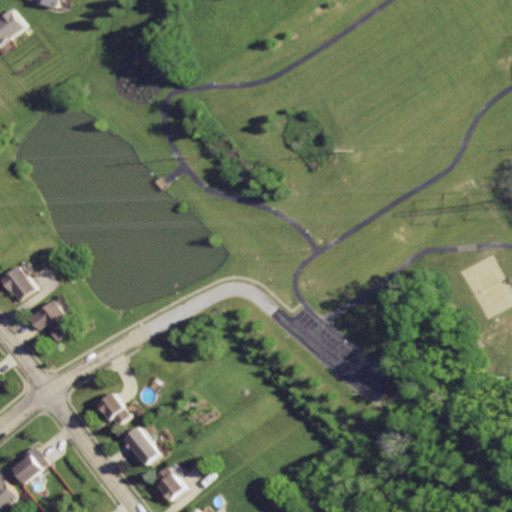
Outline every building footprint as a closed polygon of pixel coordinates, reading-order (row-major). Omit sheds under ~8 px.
[(39,0),(61,8),(64,0),(39,0)] [(0,15),(0,42),(4,48),(30,28),(17,11),(4,21),(0,15)] [(26,264),(4,281),(14,293),(18,291),(27,302),(45,288),(26,264)] [(62,297),(33,318),(44,334),(53,327),(58,334),(56,335),(63,343),(84,328),(62,297)] [(125,391),(108,403),(115,412),(112,414),(118,423),(125,418),(130,425),(144,415),(125,391)] [(151,423),(130,439),(141,453),(145,450),(158,467),(175,453),(151,423)] [(38,445),(24,456),(27,460),(16,469),(28,485),(54,466),(38,445)] [(178,467),(164,478),(169,484),(164,487),(170,495),(172,493),(178,501),(195,489),(178,467)] [(2,473),(0,474),(0,510),(19,495),(2,473)]
